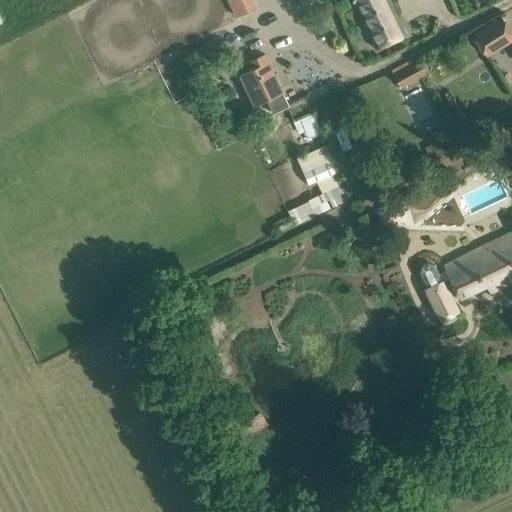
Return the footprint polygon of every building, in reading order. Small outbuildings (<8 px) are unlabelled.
[(253,0),(227,0),(235,16),(256,6),(253,0)] [(390,0),(356,0),(357,0),(354,2),(376,48),(407,33),(390,0)] [(487,50),(511,34),(511,32),(502,17),(476,34),(487,50)] [(288,106),(282,92),(265,54),(250,60),(254,68),(241,74),(255,104),(266,99),(272,113),(288,106)] [(402,87),(426,75),(417,57),(393,69),(402,87)] [(233,123),(224,128),(228,135),(236,131),(233,123)] [(444,133),(430,140),(437,154),(451,147),(444,133)] [(384,205),(380,213),(383,221),(390,225),(398,222),(402,214),(399,206),(392,202),(384,205)] [(422,264),(420,271),(428,287),(426,288),(442,320),(459,312),(452,298),(458,295),(460,300),(487,287),(489,290),(490,294),(511,282),(511,229),(443,264),(445,268),(446,269),(440,273),(435,264),(428,261),(422,264)] [(460,387),(452,365),(452,364),(427,373),(435,396),(460,387)]
